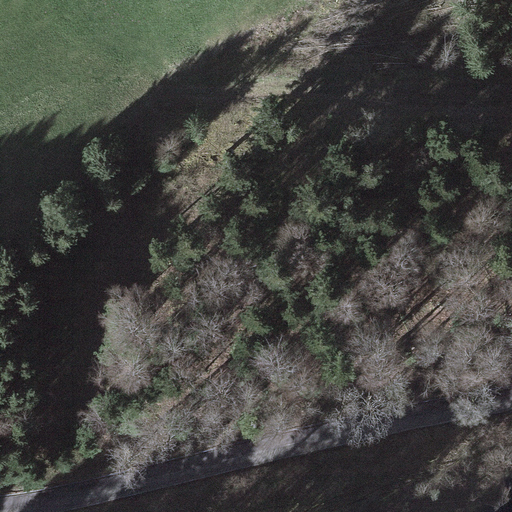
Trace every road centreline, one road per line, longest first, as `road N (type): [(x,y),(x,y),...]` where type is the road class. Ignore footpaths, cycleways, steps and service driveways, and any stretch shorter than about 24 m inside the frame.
road 1 (tertiary): [(511,395),(0,503)]
road 2 (track): [(104,0),(150,56),(201,85),(511,96)]
